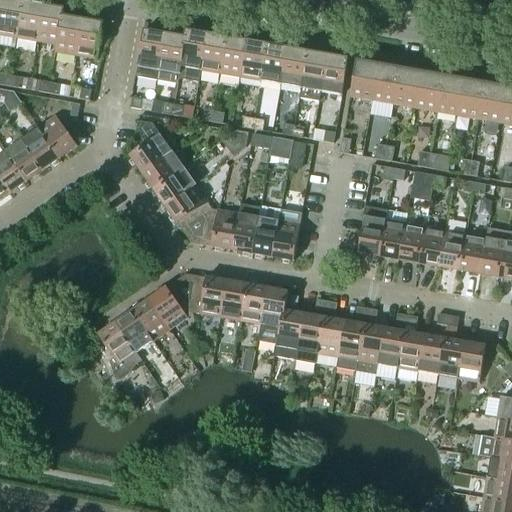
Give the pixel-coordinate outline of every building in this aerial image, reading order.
[(0,37),(16,40),(23,4),(3,0),(0,18),(0,37)] [(511,6),(511,0),(466,0),(465,8),(499,14),(501,4),(511,6)] [(37,44),(43,7),(23,4),(16,40),(37,44)] [(57,47),(62,18),(63,18),(64,11),(43,7),(37,44),(55,47),(57,47)] [(82,22),(63,18),(62,18),(57,47),(55,47),(54,54),(76,58),(82,22)] [(97,61),(103,25),(82,22),(76,58),(97,61)] [(157,82),(165,36),(144,32),(136,79),(157,82)] [(177,86),(186,33),(185,32),(184,40),(165,36),(157,82),(177,86)] [(197,84),(199,72),(206,36),(186,33),(177,86),(178,86),(179,81),(197,84)] [(219,84),(227,40),(206,36),(199,72),(219,76),(218,84),(219,84)] [(240,80),(247,43),(227,40),(219,84),(238,87),(239,79),(240,80)] [(260,83),(266,47),(247,43),(240,80),(260,83)] [(280,87),(287,50),(266,47),(260,83),(280,87)] [(300,90),(306,54),(287,50),(280,87),(300,90)] [(320,94),(327,57),(306,54),(300,90),(301,90),(299,100),(319,104),(320,94)] [(342,97),(348,61),(327,57),(320,94),(342,97)] [(371,103),(377,66),(356,63),(349,99),(371,103)] [(393,107),(400,70),(377,66),(371,103),(393,107)] [(414,110),(420,74),(400,70),(393,107),(414,110)] [(436,114),(442,78),(420,74),(414,110),(436,114)] [(0,86),(8,88),(10,78),(0,75),(0,86)] [(19,90),(20,79),(10,78),(8,88),(19,90)] [(458,118),(464,82),(442,78),(436,114),(458,118)] [(478,122),(485,85),(464,82),(458,118),(478,122)] [(48,96),(50,85),(40,83),(38,94),(48,96)] [(59,98),(60,87),(50,85),(48,96),(59,98)] [(500,126),(507,89),(485,85),(478,122),(500,126)] [(511,127),(511,90),(507,89),(500,126),(511,127)] [(89,103),(91,92),(81,90),(79,101),(89,103)] [(141,111),(143,101),(132,99),(130,110),(141,111)] [(56,112),(58,102),(48,100),(46,111),(56,112)] [(172,117),(173,106),(163,104),(161,115),(172,117)] [(182,119),(184,108),(173,106),(172,117),(182,119)] [(211,124),(213,113),(203,111),(201,122),(211,124)] [(222,126),(224,115),(213,113),(211,124),(222,126)] [(77,148),(56,118),(38,130),(59,160),(77,148)] [(252,131),(254,120),(243,119),(242,130),(252,131)] [(262,133),(264,122),(254,120),(252,131),(262,133)] [(172,155),(159,136),(152,126),(140,124),(135,151),(136,153),(129,157),(142,176),(172,155)] [(292,138),(294,127),(283,126),(282,136),(292,138)] [(302,140),(304,129),(294,127),(292,138),(302,140)] [(59,160),(38,130),(21,142),(43,172),(59,160)] [(333,145),(335,135),(325,133),(323,144),(333,145)] [(348,156),(351,142),(342,140),(339,155),(348,156)] [(43,172),(21,142),(4,154),(25,184),(43,172)] [(383,162),(386,148),(377,146),(375,161),(383,162)] [(391,164),(394,149),(386,148),(383,162),(391,164)] [(25,184),(4,154),(0,156),(0,181),(9,195),(25,184)] [(426,170),(428,155),(420,154),(417,168),(426,170)] [(153,192),(184,171),(172,155),(142,176),(153,192)] [(434,171),(437,157),(428,155),(426,170),(434,171)] [(467,177),(470,162),(461,161),(459,176),(467,177)] [(476,179),(478,164),(470,162),(467,177),(476,179)] [(393,181),(394,170),(384,169),(382,179),(393,181)] [(511,185),(511,180),(511,170),(505,169),(503,183),(511,185)] [(403,183),(405,172),(394,170),(393,181),(403,183)] [(195,187),(184,171),(153,192),(165,209),(195,187)] [(433,188),(434,177),(424,176),(422,186),(433,188)] [(443,190),(445,179),(434,177),(433,188),(443,190)] [(0,201),(9,195),(0,181),(0,201)] [(473,195),(475,184),(464,183),(462,194),(473,195)] [(483,197),(485,186),(475,184),(473,195),(483,197)] [(206,216),(212,211),(195,187),(165,209),(177,226),(197,212),(202,218),(206,216)] [(511,202),(511,191),(505,190),(503,201),(511,202)] [(252,256),(260,210),(241,207),(239,216),(232,252),(252,256)] [(272,259),(281,212),(261,208),(260,210),(252,256),(272,259)] [(379,259),(387,212),(364,208),(362,219),(364,220),(358,255),(379,259)] [(211,249),(232,252),(239,216),(212,211),(206,216),(209,219),(208,223),(215,224),(211,249)] [(195,237),(189,228),(202,218),(197,212),(177,226),(190,245),(195,237)] [(293,263),(300,227),(302,215),(281,212),(272,259),(293,263)] [(407,216),(387,212),(379,259),(399,262),(405,226),(407,216)] [(439,269),(446,233),(447,225),(427,221),(425,230),(419,266),(439,269)] [(211,249),(215,224),(208,223),(203,222),(199,246),(211,249)] [(419,266),(425,230),(405,226),(399,262),(419,266)] [(459,273),(465,237),(446,233),(439,269),(459,273)] [(479,276),(486,240),(465,237),(459,273),(479,276)] [(500,280),(506,244),(486,240),(479,276),(500,280)] [(511,282),(511,244),(506,244),(500,280),(511,282)] [(180,309),(187,305),(177,292),(187,285),(185,276),(166,289),(180,309)] [(194,302),(201,303),(205,280),(193,277),(189,301),(194,302)] [(193,315),(220,320),(227,283),(205,280),(201,303),(194,302),(193,307),(190,309),(189,309),(193,315)] [(240,323),(246,287),(227,283),(220,320),(240,323)] [(260,327),(266,290),(246,287),(240,323),(260,327)] [(148,302),(170,332),(193,315),(189,309),(190,309),(187,305),(180,309),(166,289),(148,302)] [(277,349),(287,294),(266,290),(260,327),(279,330),(276,349),(277,349)] [(296,363),(304,316),(285,313),(286,307),(287,296),(288,294),(287,294),(277,349),(297,353),(295,363),(296,363)] [(296,309),(298,298),(287,296),(286,307),(296,309)] [(170,332),(148,302),(132,313),(153,343),(170,332)] [(325,314),(326,303),(316,302),(314,312),(325,314)] [(335,316),(337,305),(326,303),(325,314),(335,316)] [(365,321),(367,310),(356,309),(355,319),(365,321)] [(375,323),(377,312),(367,310),(365,321),(375,323)] [(153,343),(132,313),(115,325),(136,355),(153,343)] [(317,356),(324,320),(304,316),(296,363),(315,366),(317,356)] [(405,328),(406,317),(396,316),(395,326),(405,328)] [(446,328),(448,318),(438,316),(436,326),(446,328)] [(416,330),(417,319),(406,317),(405,328),(416,330)] [(458,381),(465,345),(454,343),(459,319),(448,318),(446,328),(444,341),(443,341),(437,377),(458,381)] [(336,370),(344,324),(324,320),(317,356),(337,360),(335,370),(336,370)] [(356,373),(365,327),(344,324),(336,370),(356,373)] [(136,355),(115,325),(97,337),(114,361),(110,363),(117,382),(122,380),(125,378),(128,376),(130,373),(132,370),(134,367),(140,362),(136,355)] [(378,367),(384,331),(365,327),(356,373),(376,377),(378,367)] [(397,370),(403,334),(384,331),(378,367),(397,370)] [(417,374),(424,338),(403,334),(397,370),(417,374)] [(437,377),(443,341),(424,338),(417,374),(437,377)] [(479,385),(485,348),(465,345),(458,381),(479,385)] [(511,376),(511,365),(510,364),(502,371),(510,379),(511,376)] [(511,422),(511,400),(501,399),(497,420),(511,422)] [(511,443),(511,422),(497,420),(494,440),(511,443)] [(511,443),(494,440),(482,438),(478,458),(490,460),(490,461),(511,464),(511,443)] [(511,484),(511,464),(490,461),(487,480),(511,484)] [(511,506),(511,484),(487,480),(483,501),(511,506)] [(511,511),(511,506),(483,501),(481,511),(511,511)]
